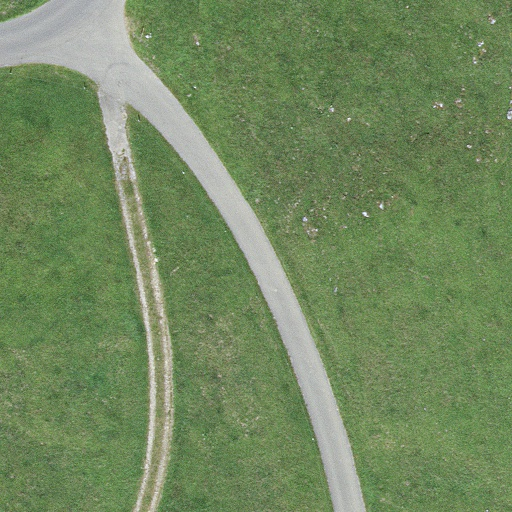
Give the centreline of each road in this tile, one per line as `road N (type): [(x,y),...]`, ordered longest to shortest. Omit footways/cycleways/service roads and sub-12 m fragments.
road 1 (track): [(72,15),(213,170),(258,248),(329,423),(350,511)]
road 2 (track): [(155,511),(164,480),(163,294),(72,15)]
